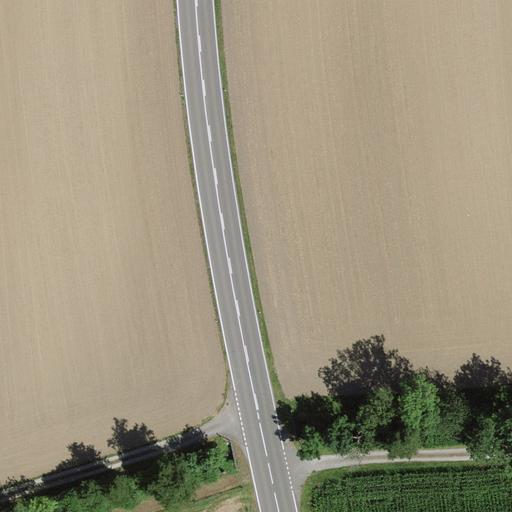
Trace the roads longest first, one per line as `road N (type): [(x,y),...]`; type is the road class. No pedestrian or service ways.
road 1 (primary): [(278,511),(217,214),(193,0)]
road 2 (track): [(257,412),(0,494)]
road 3 (track): [(271,476),(511,448)]
